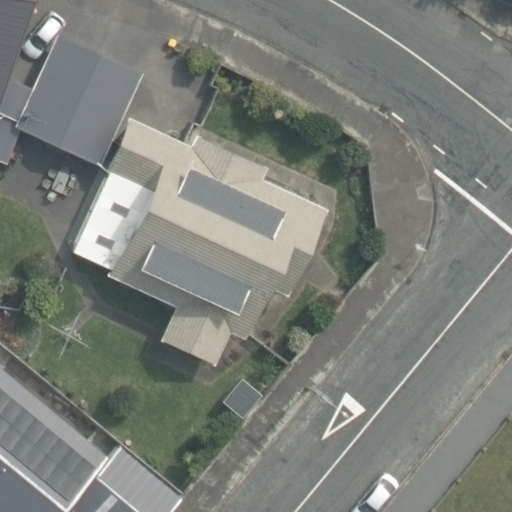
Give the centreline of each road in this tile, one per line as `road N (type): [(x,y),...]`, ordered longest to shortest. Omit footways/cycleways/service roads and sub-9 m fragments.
road 1 (residential): [(511,248),(293,511)]
road 2 (residential): [(511,128),(333,0)]
